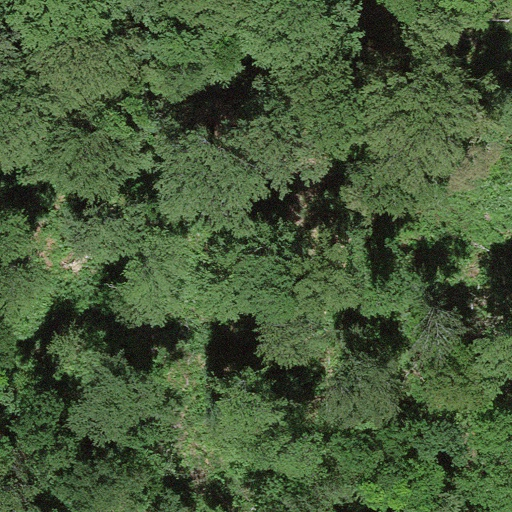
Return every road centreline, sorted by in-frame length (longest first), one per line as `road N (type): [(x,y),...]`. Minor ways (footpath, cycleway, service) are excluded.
road 1 (motorway): [(511,229),(0,156)]
road 2 (motorway): [(0,451),(409,511)]
